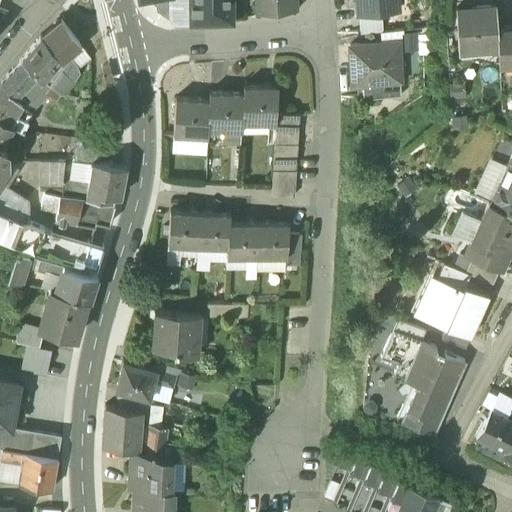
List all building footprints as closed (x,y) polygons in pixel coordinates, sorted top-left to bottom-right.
[(190,0),(190,22),(232,22),(232,0),(190,0)] [(293,0),(258,0),(259,11),(294,9),(293,0)] [(397,0),(358,0),(359,11),(381,10),(398,9),(397,0)] [(495,3),(455,5),(457,46),(478,44),(478,40),(497,39),(496,28),(495,3)] [(381,10),(359,11),(360,35),(383,33),(381,10)] [(60,21),(40,37),(55,55),(61,62),(68,56),(80,46),(60,21)] [(511,27),(496,28),(497,39),(498,62),(511,61),(511,27)] [(40,37),(20,61),(36,75),(43,81),(53,69),(47,64),(55,55),(40,37)] [(397,45),(349,48),(351,88),(357,87),(400,85),(397,45)] [(49,86),(44,93),(47,96),(55,101),(70,81),(80,71),(68,56),(61,62),(64,66),(59,74),(49,86)] [(20,61),(0,83),(0,85),(14,98),(36,75),(20,61)] [(53,69),(43,81),(49,86),(59,74),(53,69)] [(36,75),(14,98),(21,105),(31,113),(47,96),(44,93),(49,86),(43,81),(36,75)] [(0,85),(0,117),(9,123),(21,105),(14,98),(0,85)] [(400,85),(357,87),(358,102),(401,99),(400,85)] [(278,89),(244,87),(243,95),(242,119),(256,120),(256,125),(275,126),(276,116),(278,89)] [(243,95),(210,92),(209,100),(207,129),(226,130),(226,126),(241,127),(242,119),(243,95)] [(209,100),(175,98),(172,134),(174,134),(175,130),(188,131),(188,135),(207,136),(207,129),(209,100)] [(31,113),(21,105),(9,123),(12,125),(22,131),(31,113)] [(298,117),(276,116),(275,126),(275,133),(297,134),(298,117)] [(0,117),(0,176),(7,165),(7,150),(0,145),(0,144),(12,125),(9,123),(0,117)] [(297,134),(275,133),(274,146),(296,147),(297,134)] [(99,161),(100,140),(78,139),(77,160),(99,161)] [(296,147),(274,146),(273,158),(295,160),(296,147)] [(511,155),(490,204),(511,214),(511,155)] [(295,160),(273,158),(272,171),(294,173),(295,160)] [(64,161),(40,161),(40,187),(61,187),(61,185),(64,161)] [(125,168),(106,165),(90,163),(86,184),(104,187),(102,195),(119,198),(125,168)] [(294,173),(272,171),(271,184),(293,185),(294,173)] [(27,201),(0,183),(0,213),(19,221),(26,221),(29,222),(27,201)] [(293,185),(271,184),(270,197),(293,199),(293,185)] [(87,188),(61,185),(61,187),(60,194),(60,195),(83,198),(86,198),(87,188)] [(60,194),(44,191),(41,206),(58,209),(60,195),(60,194)] [(83,198),(60,195),(58,209),(56,219),(77,223),(83,198)] [(86,198),(83,198),(77,223),(94,227),(95,224),(109,225),(116,202),(86,198)] [(511,214),(490,204),(488,204),(480,222),(471,242),(470,243),(477,246),(471,258),(499,271),(502,272),(511,251),(511,214)] [(200,212),(170,210),(167,244),(197,246),(200,212)] [(229,214),(200,212),(197,246),(227,248),(229,223),(229,214)] [(29,222),(26,221),(19,221),(0,213),(0,235),(39,251),(43,253),(51,231),(29,222)] [(453,234),(471,242),(480,222),(462,214),(453,234)] [(259,225),(229,223),(227,248),(227,255),(257,257),(259,225)] [(288,227),(259,225),(257,257),(286,258),(288,236),(288,227)] [(103,244),(51,231),(43,253),(96,268),(103,244)] [(300,236),(288,236),(286,258),(286,265),(298,266),(300,236)] [(17,252),(8,282),(21,285),(30,257),(17,252)] [(460,254),(454,267),(465,272),(471,258),(460,254)] [(499,271),(471,258),(465,272),(470,274),(493,285),(499,271)] [(454,267),(443,262),(437,274),(463,286),(464,283),(465,283),(470,274),(465,272),(454,267)] [(96,276),(63,266),(56,291),(55,291),(86,299),(89,300),(96,276)] [(463,286),(437,274),(420,313),(446,324),(470,335),(471,336),(489,294),(465,283),(464,283),(463,286)] [(50,289),(40,328),(43,329),(76,338),(86,299),(55,291),(56,291),(50,289)] [(240,303),(206,301),(205,313),(239,316),(240,303)] [(200,312),(154,309),(154,310),(156,310),(155,325),(153,325),(153,326),(155,327),(153,346),(173,348),(173,351),(197,353),(197,351),(194,351),(196,329),(194,329),(195,313),(200,314),(200,312)] [(40,328),(19,323),(16,343),(40,348),(43,329),(40,328)] [(470,335),(446,324),(440,336),(465,347),(470,335)] [(443,350),(436,347),(420,340),(410,362),(427,369),(421,382),(412,378),(396,414),(432,430),(464,359),(443,350)] [(155,368),(123,360),(115,387),(148,395),(152,380),(155,368)] [(174,373),(155,368),(152,380),(171,385),(174,373)] [(19,382),(0,379),(0,426),(11,428),(11,427),(13,412),(15,412),(17,399),(16,399),(19,382)] [(142,410),(105,406),(102,445),(125,447),(131,449),(139,450),(142,410)] [(511,420),(507,418),(490,409),(475,437),(504,451),(511,436),(511,420)] [(166,426),(150,423),(146,452),(162,456),(166,426)] [(61,435),(11,427),(11,428),(0,426),(0,448),(2,449),(57,458),(61,435)] [(511,436),(504,451),(503,453),(511,458),(511,436)] [(57,458),(2,449),(0,458),(22,462),(18,484),(51,490),(57,458)] [(139,450),(131,449),(130,463),(129,463),(127,486),(132,487),(170,488),(171,458),(162,456),(146,452),(139,450)] [(444,511),(451,499),(343,453),(337,468),(348,473),(336,501),(361,511),(433,511),(434,510),(437,511),(444,511)] [(170,488),(132,487),(131,511),(133,511),(168,511),(169,504),(173,504),(174,488),(170,488)]
